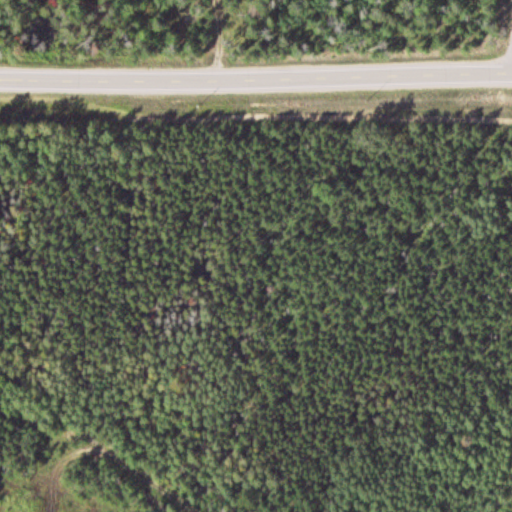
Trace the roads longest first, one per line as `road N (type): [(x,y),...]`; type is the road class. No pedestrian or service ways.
road 1 (tertiary): [(511,79),(0,83)]
road 2 (track): [(511,114),(0,112)]
road 3 (track): [(42,511),(50,462),(103,444),(203,511)]
